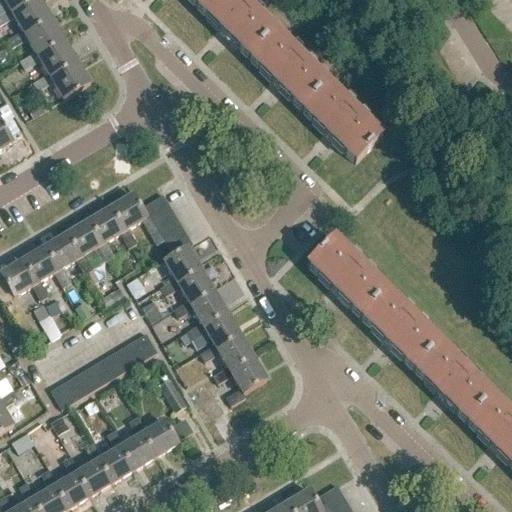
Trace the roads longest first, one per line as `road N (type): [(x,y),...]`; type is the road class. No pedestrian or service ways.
road 1 (residential): [(327,402),(147,109)]
road 2 (residential): [(148,511),(327,402)]
road 3 (residential): [(0,197),(147,109)]
road 4 (residential): [(395,511),(327,402)]
road 5 (residential): [(147,109),(86,0)]
